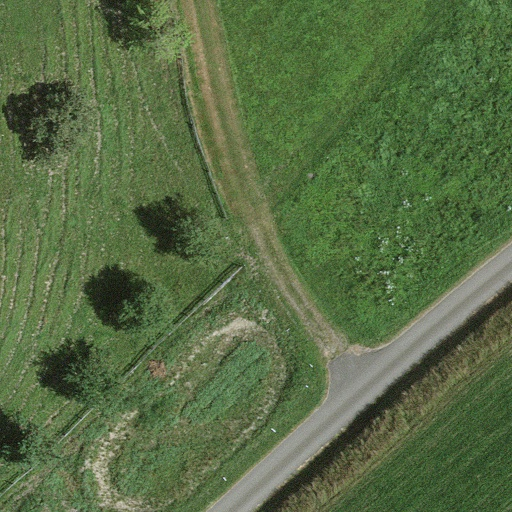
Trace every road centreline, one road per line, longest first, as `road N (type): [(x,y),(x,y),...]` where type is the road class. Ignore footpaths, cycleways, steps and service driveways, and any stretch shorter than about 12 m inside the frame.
road 1 (track): [(363,384),(284,284),(264,230),(288,168),(432,0)]
road 2 (track): [(225,511),(511,262)]
